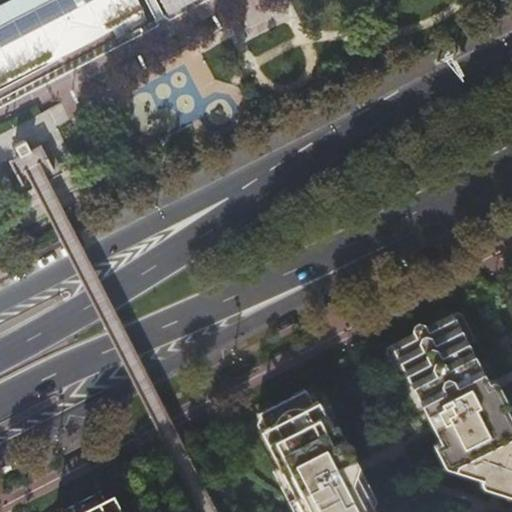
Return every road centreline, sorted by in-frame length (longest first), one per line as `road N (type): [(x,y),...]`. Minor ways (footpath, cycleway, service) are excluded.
road 1 (primary): [(0,454),(394,249),(426,213)]
road 2 (primary): [(0,399),(426,213)]
road 3 (primary): [(511,53),(241,207)]
road 4 (primary): [(241,207),(0,354)]
road 5 (primary): [(241,207),(149,228),(0,301)]
